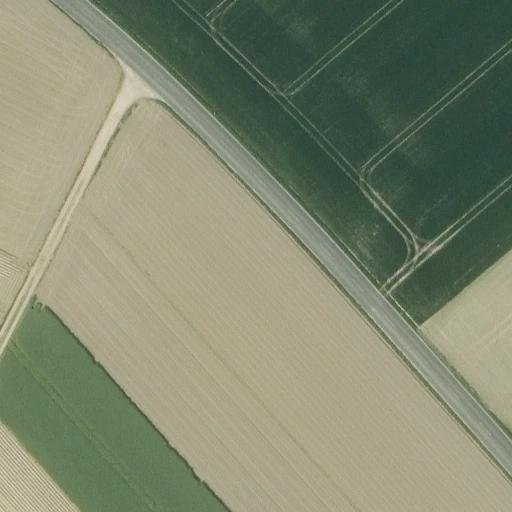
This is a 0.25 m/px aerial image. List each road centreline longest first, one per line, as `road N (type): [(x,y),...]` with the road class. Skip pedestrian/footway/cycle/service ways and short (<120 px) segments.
road 1 (tertiary): [(511,459),(173,95),(65,0)]
road 2 (track): [(0,348),(142,64)]
